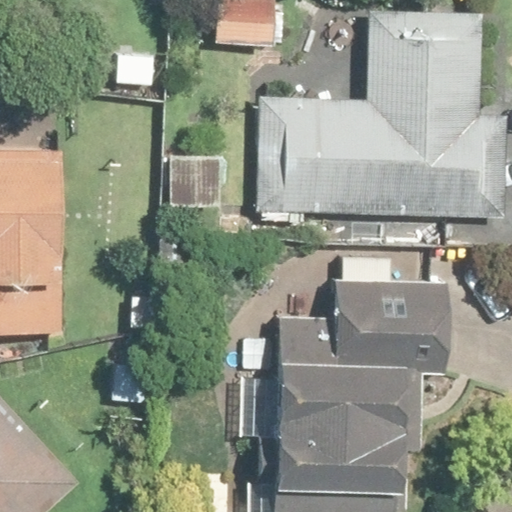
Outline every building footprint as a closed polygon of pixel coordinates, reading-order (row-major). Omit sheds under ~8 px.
[(252,87),(253,207),(504,205),(503,75),(476,76),(476,1),(363,2),(363,86),(252,87)] [(72,135),(0,135),(0,318),(73,318),(72,135)] [(225,150),(164,150),(164,210),(225,210),(225,150)] [(267,303),(263,511),(417,511),(422,307),(267,303)] [(0,398),(0,511),(34,511),(75,470),(0,398)]
